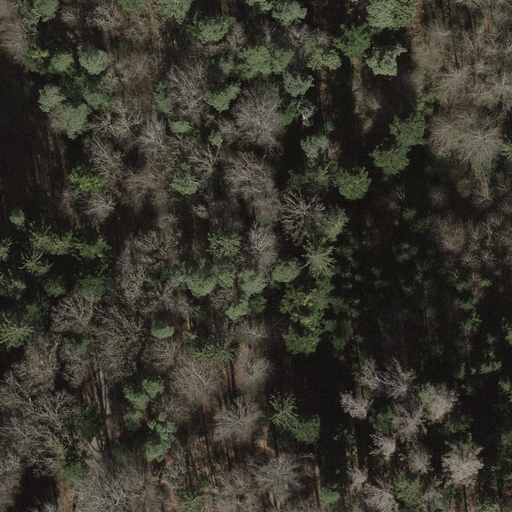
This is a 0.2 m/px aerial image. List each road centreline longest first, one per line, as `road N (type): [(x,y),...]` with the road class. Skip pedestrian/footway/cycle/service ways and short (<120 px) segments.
road 1 (track): [(99,511),(129,324),(200,0)]
road 2 (track): [(129,324),(213,422),(282,459),(360,481),(430,463)]
